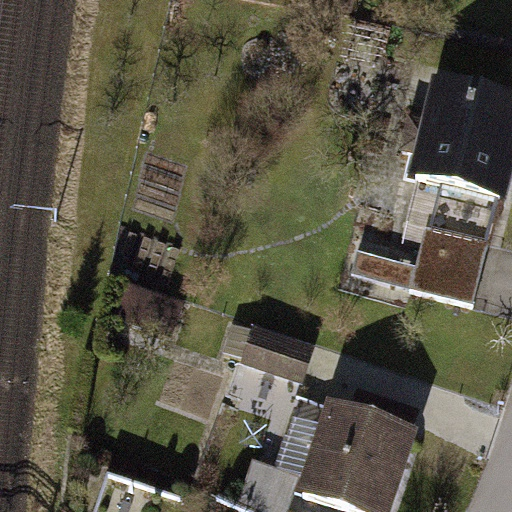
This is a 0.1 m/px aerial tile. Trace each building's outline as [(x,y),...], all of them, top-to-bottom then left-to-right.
[(511,169),(511,97),(444,80),(418,183),(503,205),(511,169)] [(489,244),(427,228),(411,292),(473,307),(489,244)] [(185,303),(127,285),(114,324),(173,343),(185,303)] [(316,356),(255,335),(245,366),(305,386),(316,356)] [(395,511),(422,436),(333,405),(297,508),(308,511),(395,511)]
